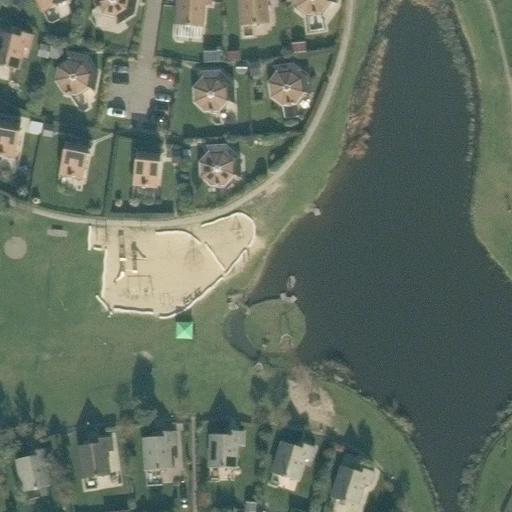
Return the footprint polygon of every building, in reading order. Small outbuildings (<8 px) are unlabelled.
[(65,0),(37,0),(43,12),(50,8),(51,9),(56,7),(56,5),(66,0),(65,0)] [(133,15),(136,0),(95,0),(95,4),(98,7),(96,9),(98,12),(100,11),(102,14),(115,17),(116,24),(116,25),(117,26),(133,15)] [(210,5),(210,0),(177,0),(175,25),(184,26),(183,27),(190,27),(190,26),(201,27),(203,4),(210,5)] [(266,1),(272,0),(239,0),(242,26),(250,25),(250,26),(256,26),(256,25),(267,24),(266,1)] [(337,4),(336,0),(295,0),(297,8),(308,15),(312,15),(313,17),(317,16),(316,14),(321,13),(328,3),(336,4),(336,5),(337,4)] [(30,49),(33,36),(22,34),(21,39),(0,33),(0,65),(0,66),(0,67),(6,69),(6,67),(18,70),(23,48),(30,49)] [(42,46),(39,56),(46,58),(49,47),(42,46)] [(98,73),(87,57),(68,53),(68,54),(69,61),(58,69),(56,82),(63,93),(68,94),(67,96),(72,97),(72,95),(76,95),(87,88),(93,92),(94,93),(98,73)] [(311,95),(309,76),(293,64),(273,66),(273,68),(274,68),(277,74),(270,85),(271,98),(282,106),(287,105),(287,107),(291,107),(290,104),(295,104),(303,93),(310,95),(310,96),(311,95)] [(235,105),(234,85),(220,71),(200,71),(200,73),(201,73),(203,79),(194,89),(195,102),(204,112),(209,111),(209,114),(213,114),(213,111),(217,111),(227,101),(233,104),(233,105),(235,105)] [(14,158),(21,122),(0,117),(0,156),(3,157),(3,156),(14,158)] [(83,180),(90,144),(64,139),(62,149),(64,150),(59,176),(68,177),(68,179),(71,179),(71,178),(83,180)] [(241,179),(240,159),(226,145),(206,146),(206,147),(207,147),(209,154),(200,164),(201,177),(211,186),(216,186),(216,188),(220,188),(220,186),(224,185),(233,176),(240,178),(240,179),(241,179)] [(157,189),(160,152),(134,149),(133,160),(135,160),(133,186),(142,187),(142,189),(145,189),(145,188),(157,189)] [(169,446),(176,446),(175,432),(164,433),(164,438),(143,440),(145,470),(153,470),(153,471),(159,471),(159,470),(171,469),(169,446)] [(243,446),(244,432),(232,432),(232,437),(210,436),(209,467),(217,468),(217,469),(223,469),(224,468),(236,469),(237,446),(243,446)] [(106,452),(112,451),(110,438),(99,440),(100,445),(79,448),(83,479),(91,478),(91,479),(97,478),(97,477),(109,475),(106,452)] [(302,450),(295,448),(282,444),(273,473),(281,476),(280,477),(286,479),(286,477),(297,481),(304,459),(311,461),(315,448),(304,445),(302,450)] [(44,464),(50,462),(48,449),(37,452),(37,457),(17,461),(23,491),(31,490),(31,491),(37,490),(37,489),(48,486),(44,464)] [(362,475),(355,473),(341,468),(332,498),(340,500),(339,501),(345,503),(345,502),(357,506),(364,484),(370,486),(374,473),(363,469),(362,475)]
